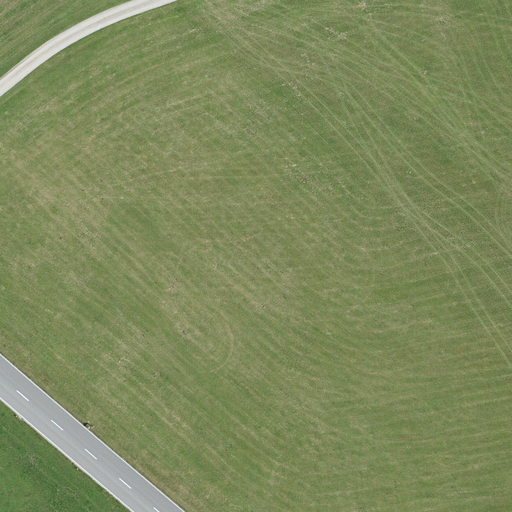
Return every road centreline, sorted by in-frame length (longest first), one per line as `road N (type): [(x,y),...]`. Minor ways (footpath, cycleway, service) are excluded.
road 1 (secondary): [(0,379),(156,511)]
road 2 (unclassified): [(166,0),(71,36),(0,93)]
